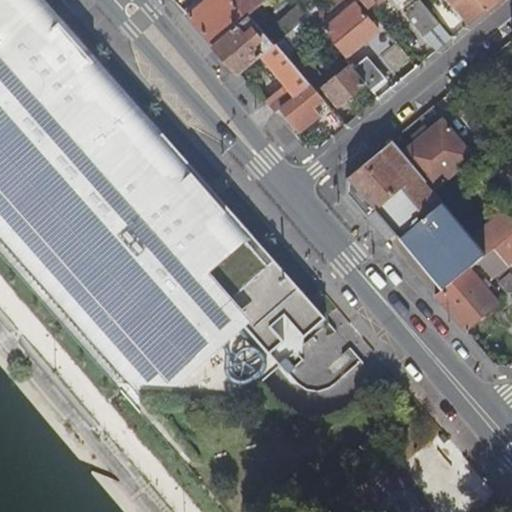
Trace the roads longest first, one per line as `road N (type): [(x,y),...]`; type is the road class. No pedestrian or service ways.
road 1 (secondary): [(486,418),(289,194)]
road 2 (residential): [(511,8),(289,194)]
road 3 (secondary): [(119,0),(130,29),(263,161)]
road 4 (secondary): [(263,161),(150,11),(133,0)]
